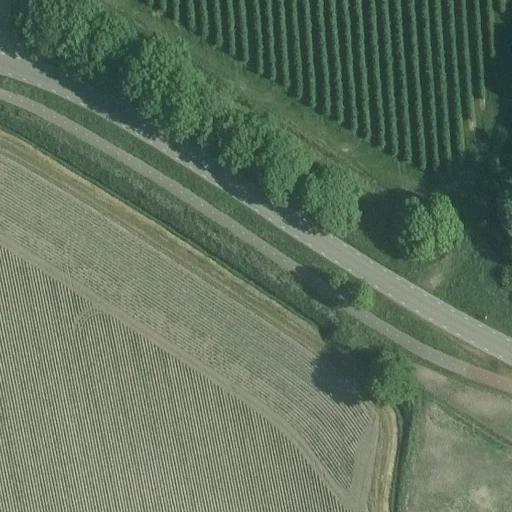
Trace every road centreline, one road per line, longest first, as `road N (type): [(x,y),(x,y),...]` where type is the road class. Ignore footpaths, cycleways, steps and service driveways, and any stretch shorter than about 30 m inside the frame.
road 1 (secondary): [(511,353),(413,302),(140,128),(0,63)]
road 2 (track): [(413,302),(476,249),(511,108)]
